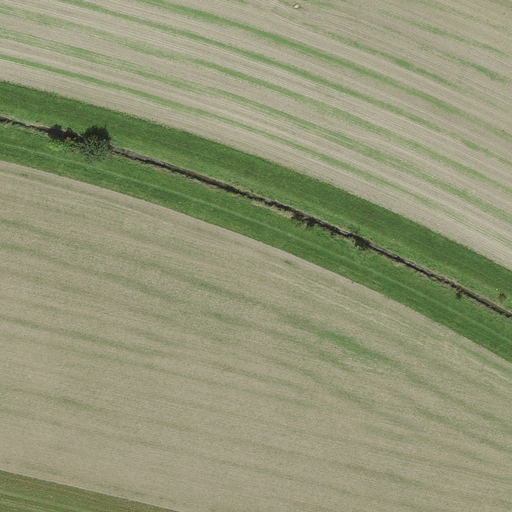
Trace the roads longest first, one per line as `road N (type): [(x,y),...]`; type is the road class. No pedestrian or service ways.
road 1 (track): [(511,349),(376,276),(210,210),(0,146)]
road 2 (track): [(511,290),(341,204),(153,131),(0,94)]
